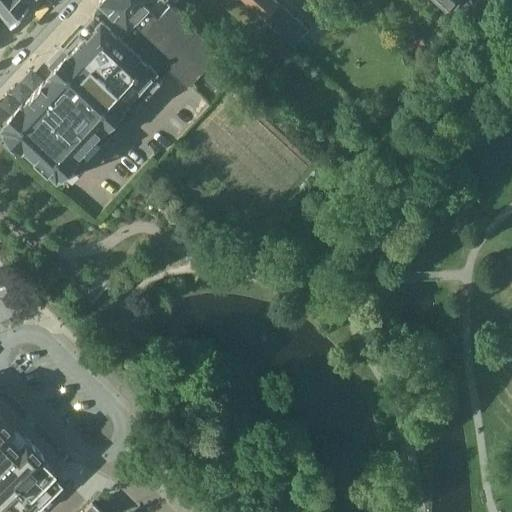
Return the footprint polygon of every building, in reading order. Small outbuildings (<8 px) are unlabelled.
[(0,0),(0,2),(14,19),(31,0),(0,0)] [(100,0),(109,8),(140,37),(162,58),(190,83),(210,61),(230,80),(242,68),(172,2),(169,0),(100,0)] [(265,19),(294,46),(309,28),(280,1),(278,0),(278,1),(277,0),(244,0),(265,19)] [(438,0),(452,12),(462,0),(438,0)] [(124,101),(156,66),(156,65),(162,58),(140,37),(109,8),(102,15),(101,15),(69,50),(68,49),(50,69),(51,69),(43,78),(43,77),(29,91),(30,92),(22,100),(22,99),(4,118),(5,119),(1,124),(3,125),(3,126),(5,128),(0,133),(1,135),(1,134),(15,146),(14,147),(16,148),(17,147),(16,146),(20,142),(22,144),(22,143),(35,155),(34,155),(49,168),(56,174),(59,171),(60,172),(61,170),(67,176),(68,177),(84,160),(83,158),(83,159),(77,154),(79,152),(78,151),(106,120),(107,121),(125,102),(124,101)] [(258,236),(270,224),(260,214),(248,225),(258,236)] [(0,511),(26,511),(37,501),(38,502),(54,486),(43,476),(53,466),(40,454),(42,452),(23,433),(20,435),(10,426),(11,425),(9,422),(5,426),(0,420),(0,511)] [(80,511),(100,511),(90,502),(80,511)]
